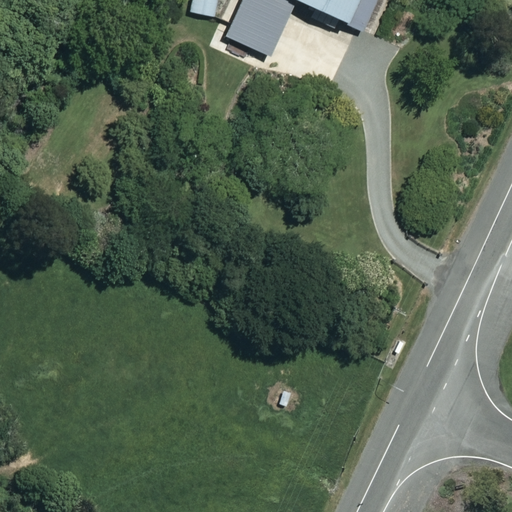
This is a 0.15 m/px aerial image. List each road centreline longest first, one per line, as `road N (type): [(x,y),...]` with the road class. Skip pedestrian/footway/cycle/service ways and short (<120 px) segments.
road 1 (residential): [(511,182),(413,393)]
road 2 (residential): [(413,393),(357,511)]
